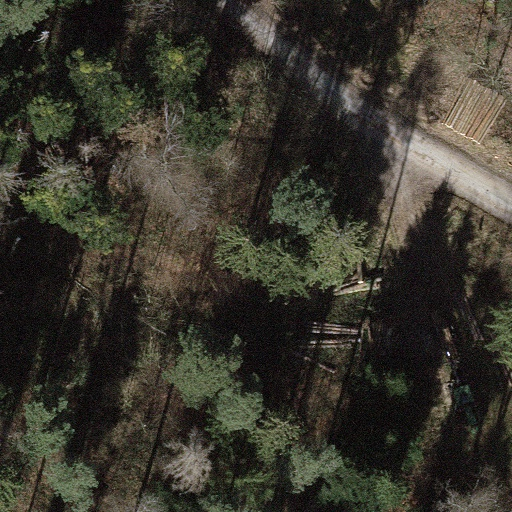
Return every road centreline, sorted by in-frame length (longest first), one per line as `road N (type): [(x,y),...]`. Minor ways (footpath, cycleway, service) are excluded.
road 1 (track): [(382,129),(511,463)]
road 2 (track): [(228,0),(382,129),(511,203)]
